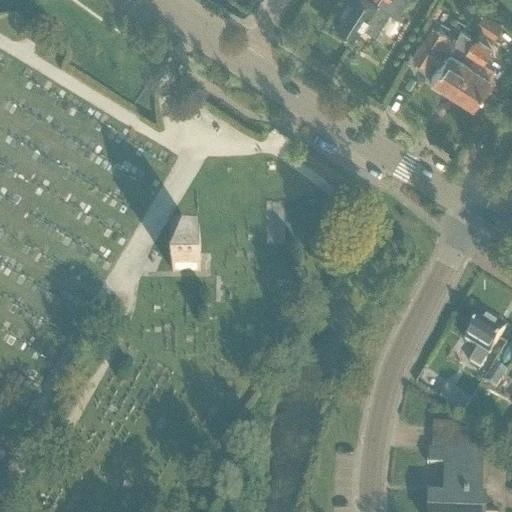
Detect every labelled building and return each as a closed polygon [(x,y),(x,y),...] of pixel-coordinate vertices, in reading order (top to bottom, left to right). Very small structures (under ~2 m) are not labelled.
[(362,26),(375,34),(389,11),(397,16),(406,0),(346,0),(333,22),(356,36),(362,26)] [(502,26),(483,14),(475,27),(494,39),(502,26)] [(446,34),(432,25),(412,58),(426,66),(430,59),(439,65),(431,79),(434,81),(432,84),(441,90),(443,87),(452,92),(483,44),(461,30),(455,40),(446,34)] [(483,44),(452,92),(461,98),(459,101),(468,107),(470,104),(473,105),(482,92),(486,94),(495,81),(490,78),(478,70),(491,49),(483,44)] [(170,272),(198,272),(198,244),(170,244),(170,272)] [(489,356),(505,330),(482,312),(464,341),(478,349),(470,363),(480,369),(488,356),(489,356)] [(507,371),(493,363),(482,382),(496,390),(507,371)] [(439,398),(463,413),(471,400),(447,385),(439,398)] [(428,497),(427,511),(483,511),(484,499),(480,499),(481,452),(430,450),(429,465),(445,466),(444,484),(438,483),(437,498),(428,497)] [(0,491),(17,465),(6,458),(0,466),(0,491)]
